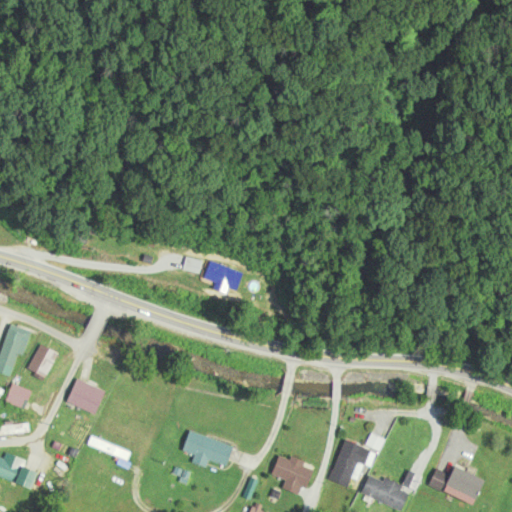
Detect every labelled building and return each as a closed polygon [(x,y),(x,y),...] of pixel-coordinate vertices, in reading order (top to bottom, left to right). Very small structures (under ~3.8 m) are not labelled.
[(186,268),(201,273),(204,263),(189,258),(186,268)] [(207,281),(241,289),(246,271),(211,262),(207,281)] [(0,354),(0,373),(13,378),(31,331),(12,324),(0,354)] [(28,370),(45,379),(59,354),(42,344),(28,370)] [(107,392),(78,379),(67,402),(97,416),(107,392)] [(24,411),(33,393),(15,384),(6,402),(24,411)] [(151,425),(154,415),(119,402),(116,412),(151,425)] [(136,443),(140,435),(112,421),(108,429),(136,443)] [(0,424),(0,435),(30,435),(30,424),(0,424)] [(196,456),(194,462),(208,468),(211,461),(228,467),(235,447),(191,431),(184,452),(196,456)] [(88,446),(127,462),(130,453),(92,437),(88,446)] [(344,440),(329,480),(349,488),(353,480),(359,482),(365,466),(369,468),(376,452),(344,440)] [(308,490),(316,469),(279,455),(271,475),(286,481),(283,488),(300,494),(302,488),(308,490)] [(0,478),(33,489),(39,471),(0,458),(0,478)] [(429,485),(477,506),(488,480),(457,466),(453,476),(436,469),(429,485)] [(361,493),(402,511),(412,491),(370,472),(361,493)] [(71,508),(82,511),(94,511),(96,507),(75,499),(71,508)]
